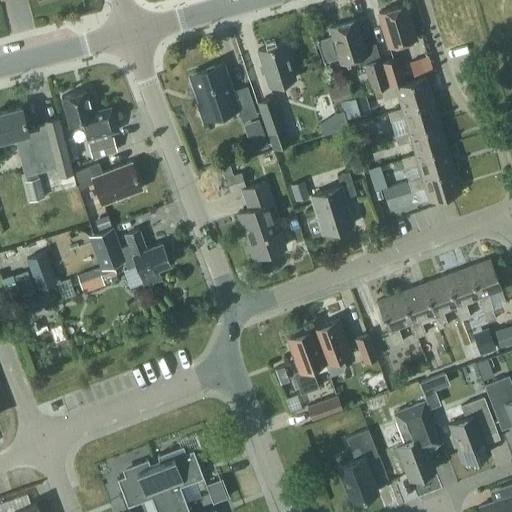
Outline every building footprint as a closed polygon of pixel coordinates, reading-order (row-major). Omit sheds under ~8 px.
[(377,11),(388,43),(415,35),(404,2),(377,11)] [(371,88),(388,82),(382,60),(375,41),(364,44),(355,18),(329,26),(331,35),(317,39),(317,38),(316,38),(324,62),(325,61),(324,60),(338,55),(340,60),(357,54),(359,63),(363,62),(371,88)] [(257,48),(269,85),(296,77),(284,40),(257,48)] [(397,55),(382,60),(388,82),(404,77),(397,55)] [(425,72),(432,70),(428,55),(420,57),(425,72)] [(201,101),(197,102),(203,118),(237,106),(242,118),(256,113),(246,85),(232,90),(222,62),(189,73),(195,91),(197,90),(201,101)] [(402,107),(432,98),(426,75),(395,84),(381,88),(384,99),(398,95),(402,107)] [(346,81),(327,87),(332,102),(351,96),(346,81)] [(89,102),(86,89),(61,96),(69,126),(82,122),(86,138),(117,130),(110,106),(93,111),(91,102),(89,102)] [(254,102),(269,148),(287,142),(273,96),(254,102)] [(353,97),(341,100),(346,117),(358,114),(353,97)] [(409,130),(439,121),(432,98),(402,107),(387,111),(391,122),(405,118),(409,130)] [(58,166),(60,176),(73,173),(59,116),(46,119),(47,122),(26,127),(21,105),(0,110),(0,137),(16,134),(19,146),(17,146),(24,174),(58,166)] [(412,141),(415,153),(446,144),(439,121),(409,130),(394,134),(397,145),(412,141)] [(88,143),(92,156),(117,149),(113,135),(88,143)] [(370,142),(360,145),(364,157),(374,154),(370,142)] [(422,176),(453,167),(446,144),(415,153),(401,157),(404,168),(418,164),(422,176)] [(246,184),(246,183),(262,178),(258,165),(262,163),(266,176),(277,172),(270,151),(222,167),(230,190),(246,184)] [(12,152),(0,154),(0,158),(3,170),(16,167),(12,152)] [(140,188),(130,161),(101,172),(98,162),(75,171),(80,186),(93,181),(102,203),(140,188)] [(380,164),(368,168),(372,181),(384,178),(380,164)] [(429,199),(460,190),(453,167),(422,176),(402,182),(405,193),(425,187),(429,199)] [(341,184),(310,194),(318,218),(320,217),(324,230),(351,222),(342,195),(356,190),(348,168),(336,172),(341,184)] [(73,173),(61,176),(64,190),(77,186),(73,173)] [(276,222),(280,220),(265,179),(242,187),(249,206),(238,209),(254,255),(284,244),(276,222)] [(66,201),(56,204),(60,217),(83,209),(76,187),(63,191),(66,201)] [(305,196),(302,187),(292,190),(296,199),(305,196)] [(108,215),(95,219),(99,229),(112,224),(108,215)] [(74,274),(77,283),(81,292),(94,288),(93,282),(103,279),(102,277),(114,273),(111,265),(123,261),(126,268),(137,264),(144,285),(160,279),(157,268),(169,264),(161,242),(145,248),(138,228),(125,232),(129,243),(118,247),(111,227),(86,235),(97,266),(74,274)] [(45,250),(26,257),(37,288),(56,281),(45,250)] [(477,296),(482,310),(492,306),(487,292),(500,287),(489,257),(466,266),(477,296)] [(455,304),(460,318),(470,314),(465,300),(477,296),(466,266),(444,274),(455,304)] [(432,312),(437,326),(447,322),(442,308),(455,304),(444,274),(421,282),(432,312)] [(399,290),(410,320),(415,334),(425,331),(420,317),(432,312),(421,282),(399,290)] [(399,290),(376,298),(392,342),(402,339),(397,325),(410,320),(399,290)] [(311,327),(324,360),(330,375),(342,370),(340,366),(344,364),(341,354),(350,351),(337,317),(311,327)] [(471,317),(463,320),(467,331),(475,328),(471,317)] [(511,324),(494,330),(500,347),(511,342),(511,324)] [(324,360),(311,327),(286,336),(298,370),(293,372),(301,393),(318,387),(310,365),(324,360)] [(367,332),(355,337),(363,359),(375,355),(367,332)] [(486,357),(475,361),(478,369),(489,365),(486,357)] [(511,396),(504,375),(483,383),(498,422),(509,417),(511,423),(511,396)] [(428,406),(440,402),(434,387),(423,392),(428,406)] [(335,396),(306,406),(310,417),(339,407),(335,396)] [(447,422),(461,461),(488,451),(479,426),(491,421),(482,396),(459,404),(463,416),(447,422)] [(435,432),(423,402),(395,412),(406,442),(397,446),(410,479),(434,470),(421,437),(435,432)] [(338,464),(351,500),(378,491),(367,459),(378,455),(369,428),(347,436),(355,458),(338,464)] [(159,461),(154,463),(171,507),(186,501),(180,485),(203,476),(193,448),(185,451),(182,452),(181,448),(160,456),(159,453),(156,455),(159,461)] [(124,474),(116,477),(127,505),(151,496),(157,511),(171,507),(154,463),(150,465),(147,458),(145,459),(146,462),(125,469),(126,473),(124,474)] [(222,477),(205,483),(208,492),(225,486),(222,477)] [(511,511),(511,480),(488,489),(492,500),(477,505),(479,511),(511,511)] [(225,486),(208,492),(212,502),(229,495),(225,486)] [(189,511),(186,501),(171,507),(173,511),(216,511),(215,508),(203,511),(189,511)] [(38,511),(35,503),(11,511),(5,511),(4,508),(0,509),(0,511),(38,511)]
